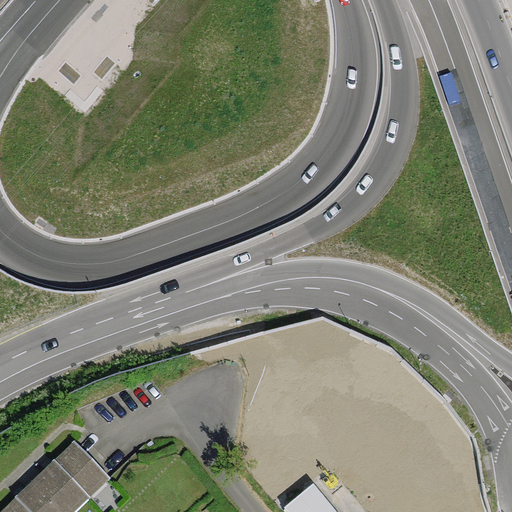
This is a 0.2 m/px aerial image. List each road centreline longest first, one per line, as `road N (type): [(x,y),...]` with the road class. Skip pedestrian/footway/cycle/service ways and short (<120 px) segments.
road 1 (motorway): [(346,0),(356,62),(350,114),(321,164),(291,191),(235,221),(104,264),(45,260),(0,231)]
road 2 (primary): [(384,0),(405,103),(372,188),(324,226),(161,308)]
road 3 (tertiary): [(428,321),(378,293),(303,281),(161,308)]
road 4 (primary): [(511,236),(434,11)]
road 5 (tertiary): [(0,371),(161,308)]
road 6 (tertiary): [(428,321),(511,431)]
